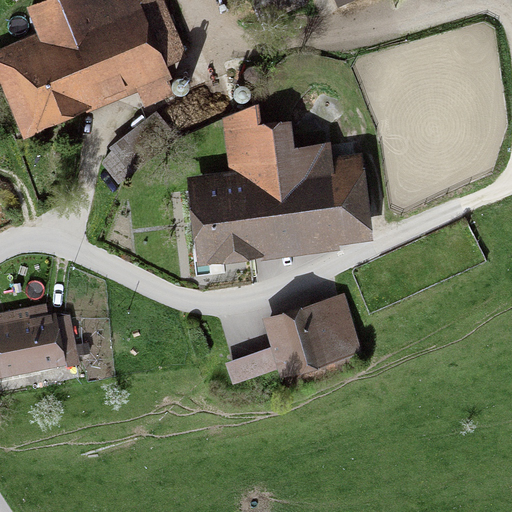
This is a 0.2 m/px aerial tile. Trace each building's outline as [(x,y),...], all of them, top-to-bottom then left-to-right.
[(37,0),(45,18),(0,36),(0,53),(30,126),(182,63),(155,0),(37,0)] [(304,0),(249,0),(259,25),(307,6),(304,0)] [(340,246),(375,242),(364,151),(333,155),(332,143),(295,148),(291,120),(261,123),(259,103),(222,120),(229,172),(186,177),(198,266),(261,258),(262,261),(340,251),(340,246)] [(160,114),(102,156),(121,182),(178,139),(160,114)] [(78,299),(2,308),(9,363),(85,353),(78,299)] [(366,356),(349,299),(266,324),(283,381),(366,356)]
